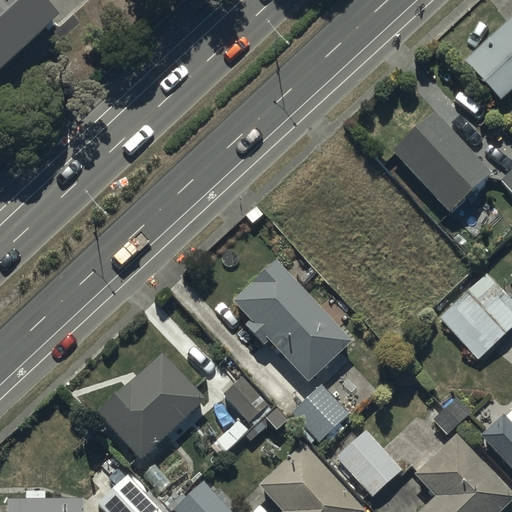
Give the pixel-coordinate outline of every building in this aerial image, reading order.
[(0,0),(0,77),(60,20),(40,0),(0,0)] [(511,87),(511,14),(463,60),(500,99),(511,87)] [(435,113),(393,152),(451,213),(492,174),(435,113)] [(511,167),(500,179),(511,192),(511,167)] [(353,199),(317,232),(357,276),(395,242),(381,227),(389,220),(374,203),(364,212),(353,199)] [(417,211),(399,229),(437,270),(453,255),(435,236),(438,234),(417,211)] [(267,339),(306,382),(351,341),(275,258),(230,298),(248,318),(242,323),(261,344),(267,339)] [(511,304),(485,275),(440,317),(478,357),(511,325),(511,312),(510,311),(511,309),(511,304)] [(139,456),(203,398),(161,351),(97,410),(139,456)] [(271,415),(243,384),(223,401),(250,431),(262,421),(277,437),(288,427),(274,411),(271,415)] [(319,385),(290,413),(319,442),(347,414),(319,385)] [(458,401),(433,424),(446,439),(472,416),(458,401)] [(511,423),(501,412),(478,434),(511,470),(511,423)] [(371,496),(400,470),(364,430),(335,457),(371,496)] [(511,495),(454,433),(411,473),(433,496),(415,511),(496,511),(511,498),(511,495)] [(362,511),(364,511),(301,443),(257,484),(282,511),(281,511),(362,511)] [(158,511),(125,476),(96,503),(104,511),(158,511)] [(230,511),(231,511),(202,481),(173,508),(176,511),(230,511)] [(81,511),(82,497),(4,496),(4,511),(81,511)]
